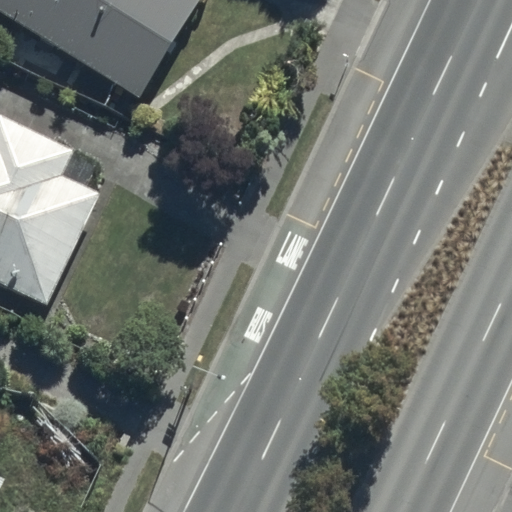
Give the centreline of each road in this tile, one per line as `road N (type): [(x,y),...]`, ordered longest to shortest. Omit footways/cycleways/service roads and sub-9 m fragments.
road 1 (secondary): [(235,511),(477,0)]
road 2 (secondary): [(511,278),(403,511)]
